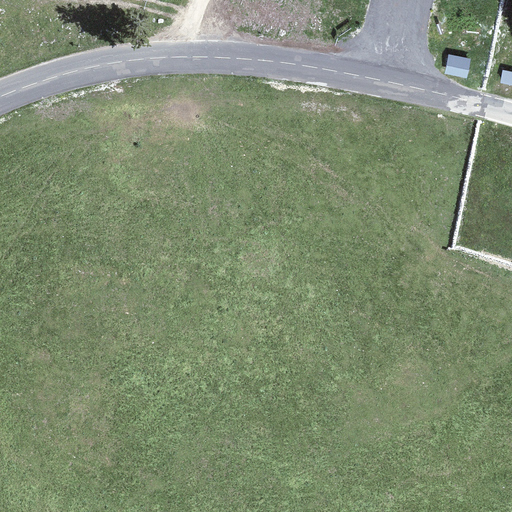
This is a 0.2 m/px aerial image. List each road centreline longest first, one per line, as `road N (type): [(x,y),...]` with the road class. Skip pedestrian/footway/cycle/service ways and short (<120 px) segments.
road 1 (tertiary): [(511,113),(304,65),(197,56),(136,60),(0,97)]
road 2 (track): [(104,0),(178,11),(197,56)]
